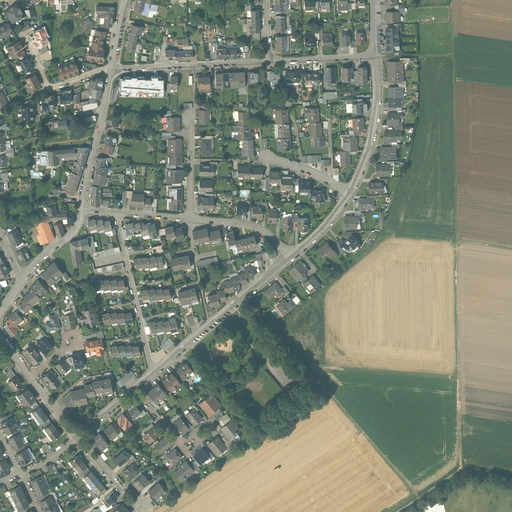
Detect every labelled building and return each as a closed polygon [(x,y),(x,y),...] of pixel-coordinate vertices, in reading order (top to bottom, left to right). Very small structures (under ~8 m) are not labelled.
[(329,0),(320,0),(321,2),(321,8),(321,9),(329,8),(329,0)] [(346,0),(338,0),(338,3),(337,4),(337,11),(347,10),(347,9),(346,4),(346,0)] [(143,3),(136,1),(134,10),(142,12),(143,3)] [(304,1),(304,10),(305,10),(313,9),(313,10),(313,8),(313,2),(313,1),(312,1),(307,2),(304,2),(304,1)] [(19,7),(17,4),(13,6),(10,7),(10,8),(6,10),(7,13),(9,19),(10,19),(12,23),(15,21),(16,22),(20,20),(21,18),(23,17),(21,13),(22,13),(19,7)] [(35,16),(33,9),(24,11),(28,18),(35,16)] [(250,10),(251,19),(258,19),(258,10),(253,10),(250,10)] [(395,11),(385,12),(386,22),(400,21),(400,13),(400,11),(395,11)] [(90,21),(88,18),(81,24),(86,30),(89,28),(94,24),(93,23),(91,21),(90,21)] [(259,28),(258,19),(251,19),(251,29),(259,28)] [(2,26),(7,36),(10,34),(9,33),(13,32),(10,27),(8,23),(2,26)] [(30,28),(27,23),(20,26),(23,32),(30,28)] [(132,25),(132,26),(131,26),(131,28),(132,29),(131,30),(131,33),(137,34),(141,35),(141,31),(143,31),(145,30),(145,28),(144,27),(142,27),(133,25),(132,25)] [(47,35),(43,28),(34,32),(37,39),(33,41),(36,48),(48,42),(45,36),(47,35)] [(386,39),(399,39),(398,28),(394,28),(386,28),(386,39)] [(136,43),(137,34),(131,33),(130,33),(128,41),(136,43)] [(349,44),(349,34),(348,34),(348,33),(342,33),(342,34),(341,34),(341,45),(349,44)] [(364,43),(363,33),(355,34),(356,41),(356,44),(364,43)] [(323,37),(322,37),(322,39),(323,45),(327,45),(327,44),(331,44),(331,45),(332,45),(331,37),(323,37)] [(314,38),(304,38),(305,47),(305,46),(310,45),(310,46),(314,46),(314,38)] [(399,39),(386,39),(387,52),(394,52),(400,51),(399,39)] [(134,52),(136,43),(128,41),(126,50),(134,52)] [(22,47),(19,42),(7,48),(9,53),(22,47)] [(18,55),(24,53),(24,52),(22,47),(9,53),(12,58),(18,55)] [(48,51),(46,47),(38,50),(40,55),(48,51)] [(101,49),(91,48),(89,47),(87,59),(95,60),(103,61),(104,53),(103,53),(103,52),(104,52),(104,49),(101,49)] [(239,48),(225,49),(225,57),(240,57),(239,53),(239,48)] [(225,57),(225,49),(216,49),(216,57),(225,57)] [(165,60),(175,60),(174,52),(174,51),(164,51),(165,60)] [(174,52),(175,60),(183,59),(183,51),(174,52)] [(192,51),(183,51),(183,59),(193,59),(192,55),(192,51)] [(33,68),(28,57),(26,58),(21,61),(17,62),(19,65),(21,71),(22,73),(26,71),(32,69),(33,68)] [(47,62),(42,64),(45,70),(52,66),(50,61),(47,62)] [(75,64),(74,61),(57,68),(58,71),(58,72),(59,76),(60,76),(61,79),(78,73),(77,70),(78,69),(76,65),(75,64)] [(388,72),(401,71),(403,71),(402,63),(402,61),(400,62),(387,62),(388,72)] [(352,68),(342,68),(342,81),(351,80),(351,79),(351,78),(352,78),(352,71),(352,68)] [(366,68),(358,68),(358,72),(358,82),(367,81),(366,68)] [(335,69),(325,69),(326,76),(326,82),(326,83),(335,83),(335,69)] [(272,72),(269,72),(270,80),(271,80),(272,87),(278,86),(277,82),(280,82),(279,73),(279,72),(274,72),(274,70),(272,70),(272,72)] [(297,71),(286,72),(286,82),(298,82),(298,77),(298,71),(297,71)] [(401,71),(388,72),(388,81),(398,81),(401,81),(401,80),(401,71)] [(254,73),(254,72),(247,72),(248,87),(251,87),(251,84),(258,84),(258,80),(263,80),(263,72),(254,73)] [(35,74),(30,76),(25,79),(27,84),(38,79),(37,77),(36,77),(35,74)] [(124,78),(120,78),(120,91),(128,91),(128,93),(140,93),(140,91),(147,91),(147,93),(158,93),(158,92),(164,92),(164,78),(160,78),(160,77),(151,77),(151,78),(144,78),(144,77),(136,77),(131,77),(124,77),(124,78)] [(101,89),(103,79),(96,78),(95,80),(91,79),(91,81),(88,82),(87,88),(92,89),(92,88),(101,89)] [(38,79),(27,84),(30,89),(35,87),(40,85),(39,82),(39,81),(38,79)] [(388,97),(399,97),(402,97),(402,88),(402,87),(399,87),(388,87),(388,97)] [(99,97),(101,89),(92,88),(92,89),(91,96),(99,97)] [(399,97),(388,97),(388,101),(389,101),(389,105),(389,107),(396,107),(400,107),(399,97)] [(88,104),(88,101),(78,103),(73,103),(73,110),(81,106),(88,104)] [(83,111),(98,108),(96,102),(82,106),(83,111)] [(358,103),(352,104),(352,112),(358,111),(358,112),(361,112),(361,113),(366,112),(366,103),(358,103)] [(318,108),(304,109),(304,116),(308,116),(308,123),(309,123),(318,122),(318,108)] [(203,110),(199,110),(198,124),(209,124),(209,110),(203,110)] [(278,124),(287,124),(288,124),(287,110),(281,110),(276,110),(277,120),(275,120),(276,124),(278,124)] [(238,126),(248,126),(247,112),(243,112),(243,111),(234,111),(234,112),(233,113),(233,118),(234,118),(234,119),(235,119),(235,121),(237,121),(238,126)] [(403,113),(388,114),(388,124),(395,124),(399,124),(399,118),(403,118),(403,113)] [(96,121),(94,116),(83,119),(84,124),(96,121)] [(59,120),(51,121),(52,128),(52,129),(66,127),(65,120),(62,120),(62,117),(59,117),(59,120)] [(166,117),(166,123),(166,130),(179,130),(179,123),(179,122),(178,122),(178,117),(171,117),(166,117)] [(107,123),(106,123),(107,128),(116,126),(115,118),(106,120),(107,123)] [(362,118),(352,119),(353,132),(359,132),(363,132),(362,118)] [(321,122),(318,122),(309,123),(310,137),(314,137),(321,136),(321,122)] [(278,138),(289,138),(288,129),(287,129),(287,124),(278,124),(278,138)] [(243,140),(251,139),(251,136),(253,136),(253,133),(248,133),(248,130),(249,130),(249,126),(248,126),(238,126),(235,126),(235,132),(239,132),(239,135),(238,135),(238,140),(243,140)] [(395,131),(385,131),(385,142),(397,142),(396,140),(400,140),(400,139),(402,138),(402,133),(399,133),(399,131),(395,131)] [(103,143),(114,145),(116,137),(111,136),(106,134),(103,143)] [(323,136),(321,136),(314,137),(314,147),(323,146),(323,136)] [(278,138),(276,138),(277,151),(290,150),(290,146),(289,146),(289,138),(278,138)] [(349,138),(343,138),(343,143),(345,143),(345,151),(348,151),(357,150),(356,138),(349,138)] [(168,152),(170,152),(181,152),(181,139),(175,139),(171,139),(171,140),(168,140),(168,152)] [(251,139),(243,140),(243,148),(243,155),(253,155),(252,139),(251,139)] [(203,140),(201,140),(201,145),(201,149),(199,149),(199,154),(212,154),(212,149),(210,149),(210,145),(211,145),(211,140),(203,140)] [(114,145),(103,143),(103,145),(103,144),(102,148),(101,151),(110,153),(112,153),(112,152),(114,145)] [(79,159),(84,161),(89,147),(88,147),(80,148),(78,154),(77,159),(79,159)] [(393,147),(381,148),(381,159),(395,158),(395,148),(395,147),(393,147)] [(74,154),(76,154),(76,148),(73,148),(47,150),(48,164),(58,163),(57,155),(74,154)] [(40,165),(48,164),(47,150),(39,150),(40,165)] [(345,151),(340,151),(341,166),(349,166),(348,151),(345,151)] [(181,152),(170,152),(169,164),(175,164),(181,164),(182,152),(181,152)] [(97,165),(107,168),(107,161),(105,161),(104,161),(105,159),(101,159),(96,158),(94,164),(97,165)] [(73,165),(82,168),(84,161),(79,159),(77,163),(74,162),(73,165)] [(71,172),(80,175),(82,168),(73,165),(71,171),(71,172)] [(97,165),(95,172),(106,175),(107,168),(97,165)] [(209,165),(199,165),(199,175),(213,175),(213,165),(209,165)] [(387,165),(376,165),(376,176),(390,176),(390,166),(390,165),(387,165)] [(250,166),(237,166),(237,171),(237,176),(238,176),(238,177),(237,177),(250,178),(250,175),(250,168),(250,166)] [(250,168),(250,175),(254,175),(254,177),(262,177),(262,168),(250,168)] [(181,171),(166,170),(166,178),(172,178),(172,182),(180,183),(181,183),(181,171)] [(74,195),(80,175),(71,172),(71,171),(70,171),(64,191),(74,195)] [(280,172),(269,171),(269,180),(269,183),(270,183),(280,183),(280,176),(280,172)] [(0,182),(6,182),(8,182),(7,177),(8,177),(7,177),(7,173),(7,172),(7,173),(1,173),(0,173),(0,182)] [(92,185),(101,185),(103,186),(106,175),(95,172),(92,185)] [(292,176),(280,176),(280,183),(280,189),(292,189),(292,184),(292,176)] [(212,181),(199,181),(199,191),(205,191),(212,191),(212,181)] [(298,182),(298,185),(298,192),(310,192),(310,190),(310,182),(298,182)] [(380,182),(369,182),(370,193),(383,193),(383,183),(383,182),(380,182)] [(176,189),(169,189),(169,195),(171,195),(171,199),(181,199),(181,189),(176,189)] [(324,190),(310,190),(310,192),(310,197),(317,198),(317,202),(324,202),(324,190)] [(132,193),(131,197),(131,205),(142,206),(144,194),(132,193)] [(99,198),(91,197),(90,204),(99,205),(100,202),(100,198),(99,198)] [(205,197),(198,197),(198,206),(199,206),(199,210),(207,210),(207,206),(213,206),(213,198),(213,197),(205,197)] [(181,210),(181,199),(171,199),(171,204),(169,204),(169,210),(181,210)] [(368,199),(358,199),(359,210),(364,210),(364,208),(369,208),(369,209),(373,209),(374,208),(374,206),(374,199),(368,199)] [(246,204),(236,204),(236,214),(246,214),(246,211),(246,204)] [(48,215),(56,213),(55,205),(46,207),(47,211),(44,212),(45,216),(47,215),(48,215)] [(262,206),(252,206),(252,218),(256,218),(256,220),(262,220),(262,209),(262,206)] [(276,209),(268,209),(268,222),(276,222),(276,214),(276,209)] [(56,213),(48,215),(35,220),(37,225),(36,225),(39,233),(36,235),(40,244),(56,237),(49,221),(52,220),(51,218),(56,218),(56,213)] [(352,217),(345,217),(345,229),(356,229),(356,223),(359,223),(359,218),(355,218),(352,218),(352,217)] [(291,218),(283,218),(283,230),(291,230),(291,218)] [(95,219),(87,221),(89,229),(96,228),(95,221),(95,219)] [(298,219),(298,222),(298,231),(307,231),(307,219),(298,219)] [(95,221),(96,228),(97,230),(103,228),(104,228),(102,222),(102,220),(95,221)] [(102,222),(104,228),(103,228),(104,231),(111,229),(110,223),(109,220),(102,222)] [(139,223),(141,232),(141,234),(142,234),(143,238),(149,236),(149,235),(147,226),(147,224),(146,224),(143,225),(143,222),(139,223)] [(64,235),(66,233),(66,231),(63,232),(61,227),(59,223),(53,225),(58,238),(64,235)] [(132,223),(125,224),(127,233),(133,231),(134,231),(132,225),(132,223)] [(132,225),(134,231),(133,231),(134,233),(141,232),(139,223),(132,225)] [(147,226),(149,235),(156,233),(155,230),(154,225),(147,226)] [(172,226),(161,229),(163,234),(165,233),(166,238),(171,237),(171,236),(174,235),(174,236),(175,236),(173,229),(172,226)] [(173,229),(175,236),(176,240),(184,238),(183,233),(181,227),(173,229)] [(206,228),(192,232),(194,244),(209,240),(210,244),(222,242),(219,230),(207,232),(206,228)] [(7,234),(9,240),(19,235),(17,229),(9,233),(7,234)] [(229,245),(235,243),(235,240),(233,232),(226,233),(229,245)] [(9,240),(12,246),(15,245),(22,241),(19,235),(9,240)] [(360,243),(353,235),(349,238),(344,242),(343,242),(346,245),(351,251),(356,246),(360,243)] [(254,236),(235,240),(235,243),(237,250),(256,246),(254,236)] [(87,238),(89,247),(88,247),(90,254),(93,253),(96,252),(92,237),(87,238)] [(89,247),(87,238),(79,240),(81,248),(88,247),(89,247)] [(346,245),(343,242),(344,242),(342,239),(338,243),(341,247),(342,248),(346,245)] [(81,248),(79,240),(70,242),(73,266),(79,265),(78,255),(77,249),(81,248)] [(332,247),(327,242),(316,251),(321,256),(326,253),(330,258),(336,253),(332,247)] [(30,259),(25,247),(24,248),(18,251),(16,252),(22,263),(30,259)] [(188,255),(179,257),(182,267),(182,268),(190,266),(188,255)] [(154,258),(156,266),(156,267),(163,265),(161,256),(154,258)] [(140,259),(142,267),(142,268),(149,266),(147,259),(147,258),(147,257),(140,259)] [(147,259),(149,266),(149,267),(156,266),(154,258),(154,257),(147,258),(147,259)] [(179,257),(171,259),(173,269),(182,267),(179,257)] [(217,257),(198,261),(199,267),(218,262),(217,257)] [(140,258),(133,260),(135,268),(142,267),(140,259),(140,258)] [(309,271),(300,261),(288,271),(296,281),(300,278),(304,275),(309,271)] [(47,270),(54,279),(55,279),(62,273),(60,270),(54,262),(46,268),(47,270)] [(4,263),(0,265),(0,277),(9,272),(4,263)] [(60,270),(62,273),(67,280),(70,278),(62,268),(60,270)] [(245,273),(246,278),(254,276),(252,271),(252,268),(251,268),(244,269),(245,273)] [(42,274),(45,278),(50,284),(55,280),(55,279),(54,279),(47,270),(43,273),(42,274)] [(237,277),(239,285),(247,283),(246,278),(245,273),(237,275),(237,277)] [(320,285),(312,276),(308,279),(303,284),(310,293),(320,285)] [(230,280),(232,290),(240,289),(239,285),(237,277),(230,279),(230,280)] [(32,287),(39,296),(42,294),(41,293),(46,289),(40,282),(38,279),(36,281),(35,281),(35,282),(36,283),(31,286),(32,287)] [(116,281),(117,288),(118,290),(125,288),(123,279),(116,281)] [(94,281),(96,290),(103,288),(101,281),(102,281),(101,280),(94,281)] [(101,281),(103,288),(103,290),(110,288),(109,281),(109,280),(102,281),(101,281)] [(109,281),(110,288),(110,290),(117,288),(116,281),(116,280),(109,281)] [(224,290),(224,292),(232,290),(230,280),(222,282),(224,290)] [(281,289),(275,283),(263,293),(269,300),(274,295),(277,298),(283,292),(281,289)] [(25,298),(31,305),(38,300),(38,299),(40,297),(39,296),(32,287),(28,290),(29,292),(24,296),(25,298)] [(187,290),(189,300),(197,298),(195,288),(187,290)] [(147,289),(140,291),(141,295),(142,299),(149,298),(147,291),(147,289)] [(147,291),(149,298),(149,299),(156,298),(154,291),(155,291),(154,289),(147,291)] [(155,291),(154,291),(156,298),(156,299),(163,297),(162,290),(162,289),(155,291)] [(162,290),(163,297),(163,299),(171,297),(169,289),(162,290)] [(187,290),(178,292),(180,304),(190,302),(189,300),(187,290)] [(216,292),(216,293),(218,301),(226,300),(224,292),(224,290),(216,292)] [(216,293),(208,295),(210,305),(210,306),(211,306),(214,305),(214,306),(219,304),(218,301),(216,293)] [(290,301),(295,306),(300,301),(296,296),(290,301)] [(20,305),(24,310),(25,311),(32,306),(31,305),(25,298),(22,301),(23,302),(20,305)] [(287,304),(283,300),(277,305),(285,315),(295,306),(290,301),(287,304)] [(97,323),(93,308),(81,311),(82,315),(77,316),(78,322),(83,321),(85,326),(97,323)] [(11,318),(16,324),(22,319),(20,317),(16,312),(10,317),(11,318)] [(71,314),(63,315),(66,329),(76,327),(73,317),(73,313),(71,314)] [(109,313),(101,315),(103,323),(110,321),(111,321),(109,314),(109,313)] [(109,314),(111,321),(110,321),(111,323),(118,321),(116,314),(116,313),(109,314)] [(116,314),(118,321),(118,323),(125,321),(123,314),(124,314),(123,313),(116,314)] [(123,314),(125,321),(125,323),(132,321),(131,313),(124,314),(123,314)] [(60,329),(57,319),(56,315),(55,315),(49,317),(50,324),(45,325),(47,331),(60,329)] [(193,318),(193,315),(186,317),(188,327),(195,325),(195,324),(193,318)] [(16,324),(11,318),(8,320),(5,327),(12,335),(17,331),(15,329),(18,327),(16,324)] [(154,321),(147,323),(149,333),(156,331),(154,323),(155,323),(154,321)] [(154,323),(156,331),(163,330),(162,323),(162,321),(155,323),(154,323)] [(162,323),(163,330),(163,331),(170,330),(169,323),(169,321),(162,323)] [(169,323),(170,330),(171,331),(178,329),(176,321),(169,323)] [(53,347),(44,337),(42,338),(43,339),(38,343),(37,342),(37,343),(46,353),(53,347)] [(103,349),(101,338),(99,339),(97,339),(85,342),(87,352),(96,350),(97,354),(102,353),(101,349),(103,349)] [(37,352),(31,345),(23,352),(33,364),(38,361),(37,360),(37,359),(40,356),(37,352)] [(116,346),(109,348),(111,356),(118,355),(116,348),(117,347),(116,346)] [(117,347),(116,348),(118,355),(118,356),(125,355),(125,354),(124,347),(124,346),(117,347)] [(124,347),(125,354),(125,355),(125,356),(132,354),(131,347),(131,346),(124,347)] [(131,347),(132,354),(133,356),(140,354),(138,346),(131,347)] [(75,361),(77,367),(84,366),(83,359),(82,354),(81,352),(72,354),(72,356),(73,361),(74,361),(75,361)] [(64,360),(70,367),(72,365),(71,363),(68,357),(64,360)] [(64,360),(63,359),(55,366),(62,374),(70,367),(64,360)] [(191,369),(186,363),(184,364),(183,364),(179,367),(179,369),(177,370),(180,374),(183,377),(192,370),(191,369)] [(11,379),(16,376),(11,369),(7,374),(11,379)] [(55,377),(50,371),(44,375),(45,376),(42,378),(45,381),(44,383),(46,385),(48,385),(51,388),(55,385),(56,386),(60,383),(55,377)] [(171,373),(169,376),(168,375),(166,377),(166,378),(163,381),(171,391),(180,383),(171,373)] [(14,390),(22,384),(16,376),(11,379),(8,382),(14,390)] [(101,380),(103,390),(104,394),(112,392),(109,378),(101,380)] [(92,384),(94,392),(103,390),(101,380),(92,382),(92,384)] [(95,395),(94,392),(92,384),(87,385),(86,384),(84,385),(83,386),(84,388),(86,397),(95,395)] [(153,388),(162,399),(167,395),(163,391),(164,391),(161,388),(157,384),(153,388)] [(22,401),(31,393),(29,391),(27,388),(27,389),(22,392),(21,392),(20,392),(19,393),(19,394),(17,395),(22,401)] [(87,402),(86,397),(84,388),(77,390),(80,403),(87,402)] [(162,399),(153,388),(147,393),(153,401),(156,404),(162,399)] [(73,405),(80,403),(77,390),(70,392),(71,395),(72,399),(73,402),(73,405)] [(63,401),(71,395),(70,392),(61,398),(63,401)] [(34,396),(31,393),(22,401),(25,405),(29,402),(29,403),(34,400),(35,399),(33,397),(34,396)] [(221,406),(210,394),(199,404),(209,416),(212,414),(214,416),(219,411),(220,411),(221,410),(218,408),(221,406)] [(65,404),(72,399),(71,395),(63,401),(65,404)] [(67,407),(73,402),(72,399),(65,404),(67,407)] [(156,404),(153,401),(151,403),(156,410),(159,407),(156,404)] [(139,410),(134,404),(127,410),(133,417),(136,415),(137,414),(139,413),(140,412),(139,410)] [(32,412),(36,418),(43,412),(38,407),(34,410),(32,412)] [(193,409),(185,415),(194,425),(201,419),(196,412),(193,409)] [(220,411),(219,411),(214,416),(217,420),(220,418),(223,416),(220,411)] [(47,418),(43,412),(36,418),(40,423),(47,418)] [(132,424),(123,413),(115,420),(124,430),(132,424)] [(225,423),(230,419),(226,413),(223,416),(220,418),(225,423)] [(0,423),(3,428),(13,423),(11,418),(4,421),(0,423)] [(49,421),(47,418),(40,423),(38,425),(40,427),(49,421)] [(189,429),(180,418),(174,424),(182,434),(189,429)] [(240,430),(230,419),(225,423),(225,424),(222,427),(227,434),(224,436),(229,442),(229,441),(231,440),(230,438),(232,436),(235,440),(238,440),(240,439),(240,436),(237,432),(240,430)] [(51,423),(49,421),(40,427),(42,430),(44,429),(44,428),(51,423)] [(16,428),(13,423),(3,428),(5,433),(16,428)] [(55,429),(51,423),(44,428),(44,429),(48,434),(55,429)] [(153,427),(154,428),(155,427),(152,423),(146,428),(148,431),(153,427)] [(113,427),(110,424),(103,429),(112,439),(118,433),(116,431),(115,429),(115,428),(114,427),(113,427)] [(154,428),(153,427),(148,431),(147,432),(148,433),(146,435),(146,434),(143,437),(148,442),(158,434),(154,428)] [(55,429),(48,434),(53,440),(59,435),(55,429)] [(10,444),(21,439),(19,434),(14,436),(8,439),(10,444)] [(108,445),(99,434),(93,439),(102,450),(108,445)] [(229,442),(224,436),(222,438),(226,443),(228,446),(231,443),(229,441),(229,442)] [(171,444),(165,437),(157,443),(154,446),(155,446),(160,453),(171,444)] [(223,445),(217,437),(208,444),(217,455),(225,448),(226,448),(223,445)] [(23,444),(21,439),(10,444),(13,449),(15,448),(23,444)] [(207,454),(203,448),(193,456),(200,464),(209,457),(207,454)] [(18,459),(28,454),(26,449),(25,450),(17,453),(15,454),(18,459)] [(181,457),(175,449),(168,455),(166,457),(172,464),(181,457)] [(124,455),(122,452),(113,459),(115,463),(117,462),(119,465),(124,461),(128,458),(125,455),(124,455)] [(31,459),(28,454),(18,459),(20,464),(22,464),(31,459)] [(128,458),(124,461),(126,464),(134,457),(132,454),(128,458)] [(70,461),(75,466),(81,461),(77,455),(70,461)] [(137,460),(134,457),(126,464),(129,466),(132,463),(133,463),(137,460)] [(86,466),(81,461),(75,466),(79,472),(80,472),(82,470),(86,466)] [(189,466),(192,469),(193,469),(194,470),(198,467),(194,461),(189,466)] [(133,463),(132,463),(129,466),(123,471),(129,478),(138,470),(139,469),(137,466),(136,467),(133,463)] [(189,466),(186,463),(183,465),(182,464),(179,467),(180,468),(174,473),(181,481),(190,473),(189,472),(192,469),(189,466)] [(7,464),(0,468),(0,474),(10,469),(7,464)] [(84,477),(88,482),(95,476),(90,471),(86,474),(83,476),(84,477)] [(144,476),(142,474),(132,482),(138,489),(148,481),(147,479),(147,477),(146,475),(144,476)] [(33,486),(43,481),(41,476),(30,481),(33,486)] [(88,482),(93,487),(99,482),(95,476),(88,482)] [(35,491),(45,485),(43,481),(33,486),(35,491)] [(162,486),(158,481),(153,486),(160,495),(165,491),(162,487),(162,486)] [(104,487),(99,482),(93,487),(97,493),(104,487)] [(46,486),(45,485),(35,491),(37,496),(48,490),(46,486)] [(9,491),(12,496),(22,491),(20,486),(9,491)] [(160,495),(153,486),(148,491),(152,495),(156,499),(160,495)] [(104,487),(97,493),(95,494),(97,497),(107,490),(104,487)] [(12,496),(14,500),(24,495),(22,491),(12,496)] [(118,498),(113,491),(103,499),(106,502),(108,505),(110,503),(118,498)] [(14,500),(16,505),(27,500),(24,495),(14,500)] [(40,501),(42,506),(53,501),(50,496),(40,501)] [(89,507),(94,503),(98,499),(97,497),(72,511),(82,511),(84,510),(89,507)] [(29,505),(27,500),(16,505),(18,510),(26,506),(29,505)] [(42,506),(44,511),(55,506),(53,501),(42,506)] [(108,505),(106,502),(96,508),(92,510),(92,511),(90,511),(103,511),(109,508),(113,506),(110,503),(108,505)]
